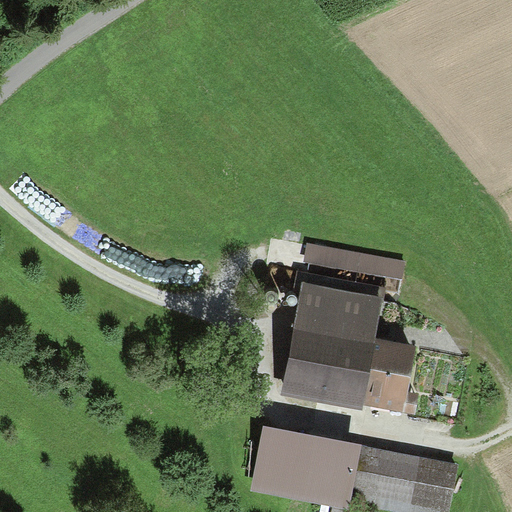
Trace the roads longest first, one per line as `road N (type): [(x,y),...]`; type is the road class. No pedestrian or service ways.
road 1 (track): [(0,199),(124,285),(235,329),(258,351),(276,406),(467,442),(511,428)]
road 2 (unclassified): [(0,94),(36,59),(125,0)]
